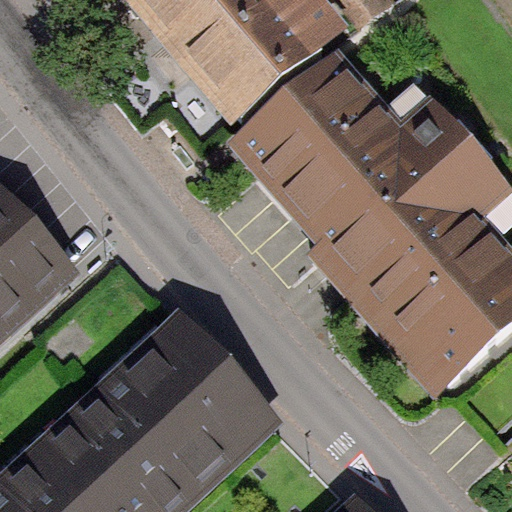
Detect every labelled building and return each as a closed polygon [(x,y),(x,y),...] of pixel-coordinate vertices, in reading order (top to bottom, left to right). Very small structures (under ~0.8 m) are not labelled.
[(351,35),(322,0),(120,0),(232,134),(351,35)] [(322,0),(351,35),(393,0),(322,0)] [(511,0),(485,0),(511,32),(511,0)] [(350,58),(236,149),(318,251),(311,257),(429,403),(511,336),(511,243),(494,221),(511,206),(511,185),(439,96),(403,124),(350,58)] [(0,357),(88,279),(0,181),(0,357)] [(175,310),(0,470),(0,511),(189,511),(283,426),(175,310)] [(373,511),(360,498),(344,511),(373,511)]
